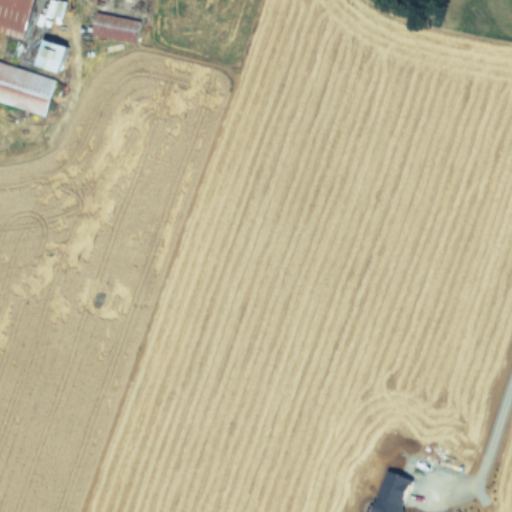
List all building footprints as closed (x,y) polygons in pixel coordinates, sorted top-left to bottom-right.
[(36,0),(0,0),(0,22),(26,30),(36,0)] [(50,0),(47,14),(62,17),(66,0),(50,0)] [(94,34),(139,41),(142,18),(97,11),(94,34)] [(65,70),(70,42),(46,38),(40,65),(65,70)] [(58,77),(0,59),(0,99),(47,114),(58,77)]
